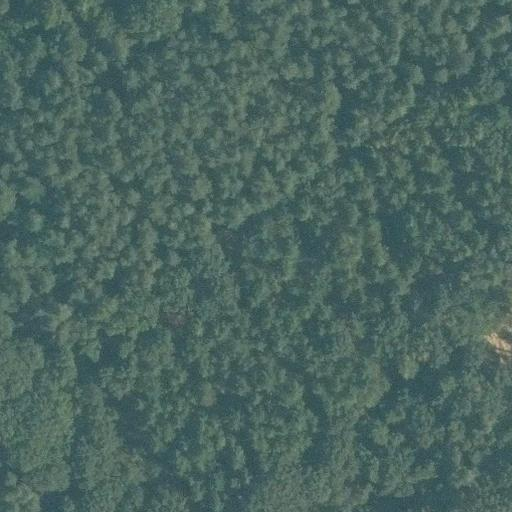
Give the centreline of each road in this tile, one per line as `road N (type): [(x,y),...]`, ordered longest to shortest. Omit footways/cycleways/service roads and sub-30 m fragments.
road 1 (track): [(187,511),(511,283)]
road 2 (track): [(123,511),(0,354)]
